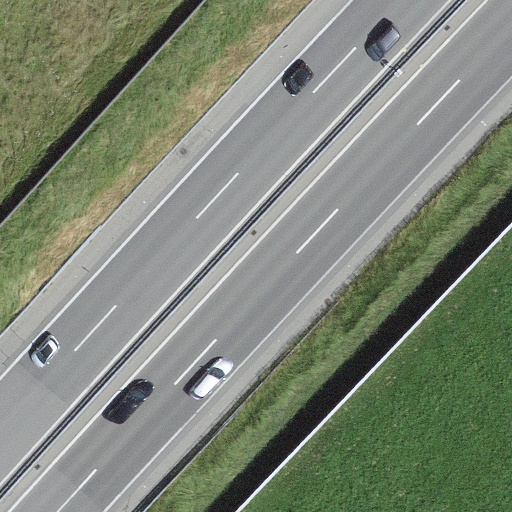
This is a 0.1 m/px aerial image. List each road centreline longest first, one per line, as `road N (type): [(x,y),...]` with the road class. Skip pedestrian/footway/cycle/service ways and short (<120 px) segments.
road 1 (motorway): [(45,511),(511,13)]
road 2 (motorway): [(390,0),(0,430)]
